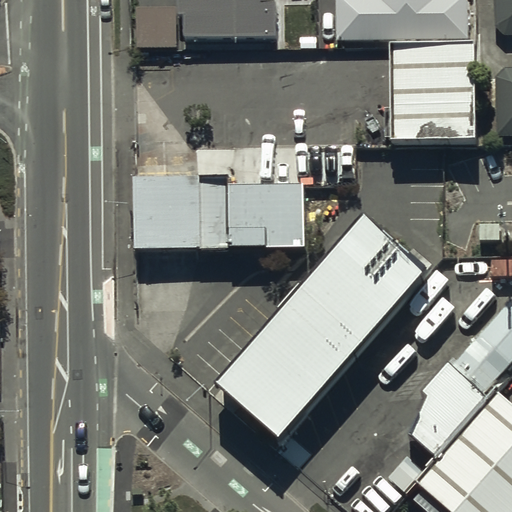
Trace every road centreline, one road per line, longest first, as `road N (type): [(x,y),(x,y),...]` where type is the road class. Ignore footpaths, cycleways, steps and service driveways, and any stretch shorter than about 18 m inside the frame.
road 1 (unclassified): [(65,336),(265,511)]
road 2 (secondary): [(65,336),(61,71)]
road 3 (secondary): [(61,511),(65,336)]
